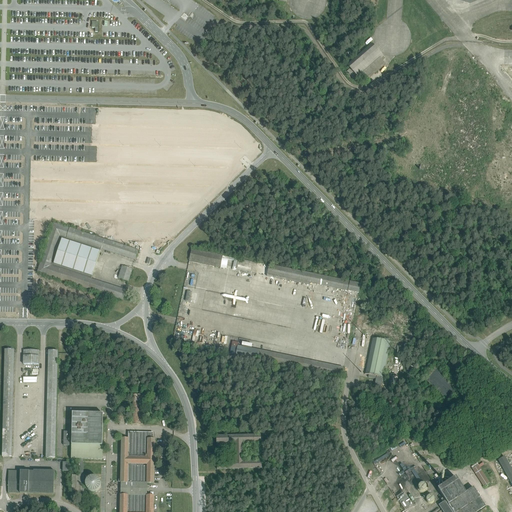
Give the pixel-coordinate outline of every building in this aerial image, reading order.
[(371,43),(346,65),(350,69),(347,72),(352,78),(355,75),(359,79),(362,76),(366,81),(385,65),(381,60),(384,58),(371,43)] [(77,231),(53,224),(38,273),(118,299),(122,300),(125,291),(91,280),(101,249),(135,260),(138,251),(114,243),(80,232),(82,229),(78,228),(77,231)] [(223,256),(192,249),(189,261),(220,268),(223,256)] [(311,274),(269,265),(267,276),(309,285),(310,283),(311,274)] [(132,269),(122,266),(118,279),(128,282),(132,269)] [(361,284),(311,274),(310,283),(359,293),(361,284)] [(377,340),(372,339),(364,374),(369,375),(368,378),(376,379),(374,386),(382,388),(391,343),(389,342),(390,340),(378,337),(377,340)] [(236,347),(234,356),(342,379),(344,369),(236,347)] [(14,350),(5,350),(3,457),(11,458),(14,350)] [(39,351),(24,350),(23,365),(38,365),(39,351)] [(57,351),(49,351),(46,458),(55,459),(57,354),(57,351)] [(449,381),(437,370),(427,380),(449,401),(457,392),(447,383),(449,381)] [(143,395),(132,395),(132,424),(142,425),(143,395)] [(103,414),(72,413),(72,438),(71,438),(71,432),(64,432),(64,446),(71,446),(71,459),(79,459),(83,459),(102,460),(103,446),(102,446),(103,414)] [(153,511),(154,496),(147,496),(147,484),(154,484),(154,457),(155,439),(148,439),(148,433),(128,432),(128,439),(122,438),(121,457),(121,465),(121,480),(119,480),(119,483),(121,483),(120,511),(153,511)] [(243,436),(234,436),(216,437),(216,443),(235,443),(236,462),(217,463),(217,470),(235,469),(243,469),(262,469),(261,462),(242,462),(242,443),(261,442),(261,436),(243,436)] [(460,462),(455,454),(452,455),(458,464),(460,462)] [(511,471),(504,458),(498,461),(507,477),(511,484),(511,471)] [(401,477),(412,471),(411,469),(407,471),(404,463),(399,466),(401,472),(399,473),(401,477)] [(489,483),(478,466),(473,469),(484,487),(489,483)] [(418,481),(420,480),(413,468),(411,469),(418,481)] [(55,471),(34,471),(34,472),(9,471),(8,493),(54,494),(55,471)] [(79,476),(72,476),(72,493),(84,493),(84,476),(79,476)] [(99,489),(100,487),(101,484),(100,482),(99,480),(98,478),(95,477),(93,477),(91,477),(88,478),(87,480),(86,482),(85,485),(86,487),(87,490),(89,491),(92,492),(94,492),(97,491),(99,489)] [(456,477),(438,489),(446,501),(439,505),(442,510),(443,511),(476,511),(485,506),(473,488),(466,493),(456,477)] [(426,492),(427,491),(427,489),(428,488),(427,486),(426,484),(425,483),(423,482),(421,482),(419,483),(418,484),(417,486),(417,488),(417,489),(418,491),(419,492),(421,493),(422,493),(424,493),(426,492)] [(397,496),(406,510),(414,505),(405,490),(397,496)]
